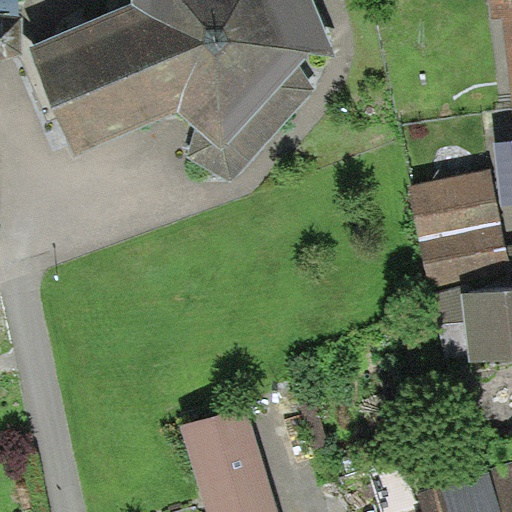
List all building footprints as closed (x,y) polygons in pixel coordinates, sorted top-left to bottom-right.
[(84,0),(19,22),(68,142),(168,95),(188,111),(204,124),(277,57),(307,30),(293,0),(84,0)] [(507,21),(511,77),(511,0),(485,0),(487,23),(507,21)] [(299,92),(277,57),(204,124),(188,111),(177,151),(221,174),(299,92)] [(493,172),(410,189),(431,293),(468,285),(511,276),(511,264),(508,246),(493,172)] [(511,363),(511,245),(508,246),(511,264),(511,276),(468,285),(431,293),(446,361),(471,356),(471,367),(511,363)] [(278,511),(247,409),(181,429),(206,511),(278,511)] [(423,511),(511,511),(511,466),(419,497),(423,511)]
